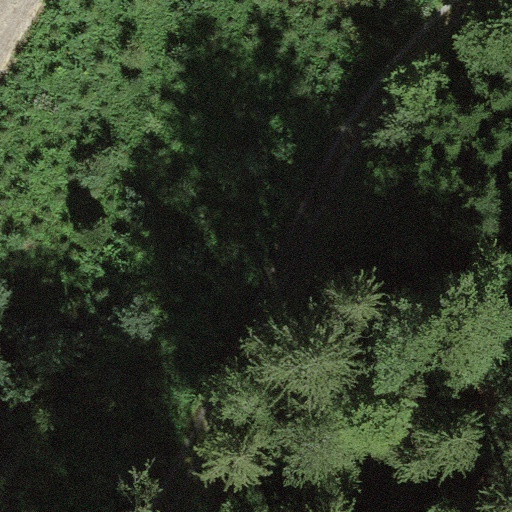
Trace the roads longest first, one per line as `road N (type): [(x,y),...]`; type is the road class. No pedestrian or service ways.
road 1 (track): [(155,511),(364,112),(457,0)]
road 2 (track): [(318,0),(234,28),(128,30),(81,0)]
